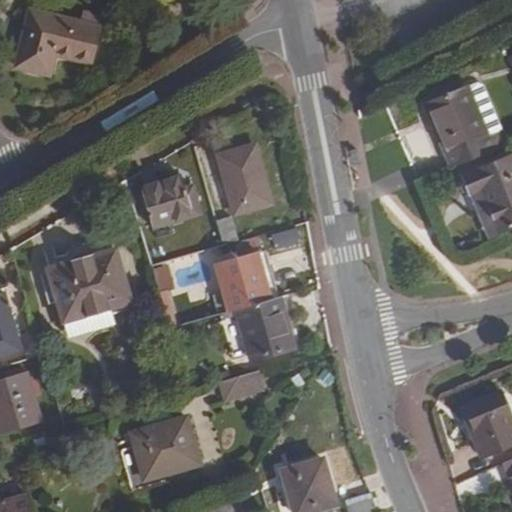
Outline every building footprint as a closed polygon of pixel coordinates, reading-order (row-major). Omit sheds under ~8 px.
[(51,76),(56,55),(93,64),(103,27),(29,9),(22,36),(26,37),(18,68),(51,76)] [(464,86),(420,104),(445,167),(489,149),(502,144),(479,88),(473,85),(465,89),(464,86)] [(218,156),(234,214),(271,203),(255,145),(218,156)] [(511,159),(510,155),(455,177),(462,194),(473,189),(490,234),(511,224),(511,159)] [(193,182),(184,184),(182,175),(141,187),(153,228),(202,213),(193,182)] [(490,234),(473,189),(462,194),(479,238),(490,234)] [(239,243),(231,217),(216,221),(224,248),(239,243)] [(272,237),(276,252),(301,244),(297,230),(272,237)] [(64,323),(109,309),(132,302),(115,248),(48,268),(64,323)] [(237,311),(272,302),(258,251),(214,264),(227,314),(237,311)] [(0,354),(21,349),(6,293),(0,294),(0,354)] [(272,302),(237,311),(252,360),(295,348),(281,299),(272,302)] [(114,324),(109,309),(64,323),(69,337),(114,324)] [(0,432),(42,420),(28,373),(0,380),(0,432)] [(258,373),(219,384),(224,403),(263,391),(258,373)] [(511,440),(511,428),(500,398),(462,414),(477,456),(511,440)] [(144,481),(200,465),(186,416),(130,432),(144,481)] [(511,457),(498,463),(511,496),(511,457)] [(282,470),(293,511),(308,511),(335,504),(322,459),(282,470)] [(457,482),(460,497),(491,491),(488,475),(457,482)] [(347,511),(376,511),(378,511),(370,493),(344,500),(347,511)] [(0,511),(33,511),(28,494),(0,503),(0,511)]
